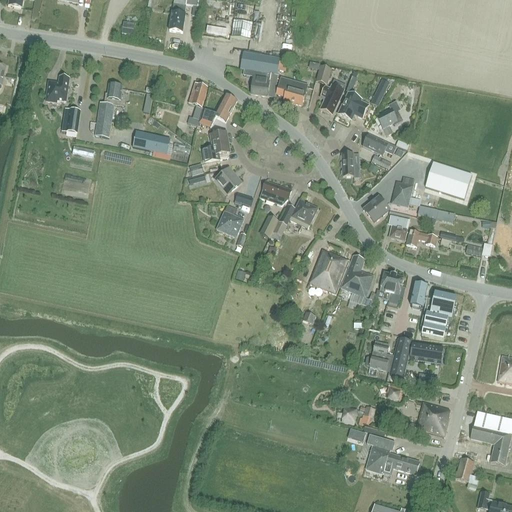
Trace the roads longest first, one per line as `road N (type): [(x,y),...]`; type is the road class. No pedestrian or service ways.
road 1 (residential): [(323,171),(284,126),(193,67),(0,34)]
road 2 (unclassified): [(437,511),(486,290)]
road 3 (residential): [(486,290),(422,274),(375,251),(323,171)]
road 4 (residential): [(323,171),(302,180),(250,168),(233,125)]
